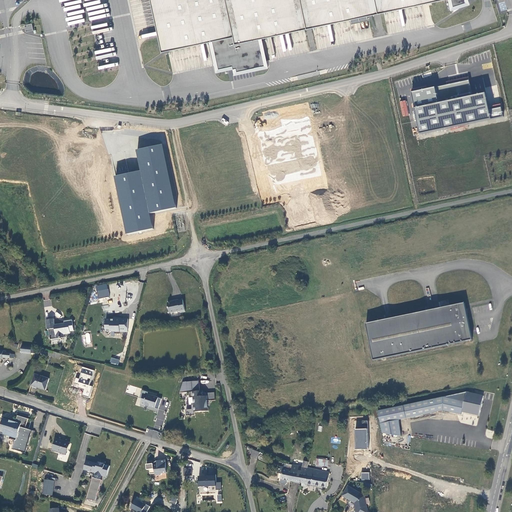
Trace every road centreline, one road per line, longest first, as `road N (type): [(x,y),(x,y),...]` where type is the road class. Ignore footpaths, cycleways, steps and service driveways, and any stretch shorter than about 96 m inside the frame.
road 1 (residential): [(197,257),(511,190)]
road 2 (unclassified): [(0,392),(243,465)]
road 3 (residential): [(197,257),(243,465)]
road 4 (residential): [(197,257),(0,301)]
road 5 (unknown): [(511,286),(469,262),(359,284)]
